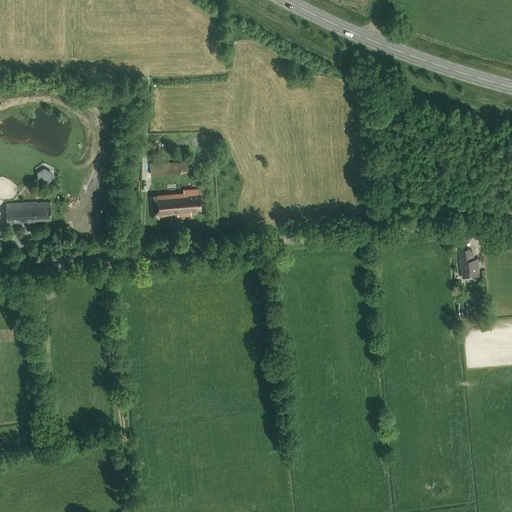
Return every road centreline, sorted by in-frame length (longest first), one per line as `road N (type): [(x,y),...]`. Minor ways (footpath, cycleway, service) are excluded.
road 1 (unclassified): [(0,269),(511,218)]
road 2 (track): [(106,259),(131,511)]
road 3 (primary): [(511,87),(386,46),(285,0)]
